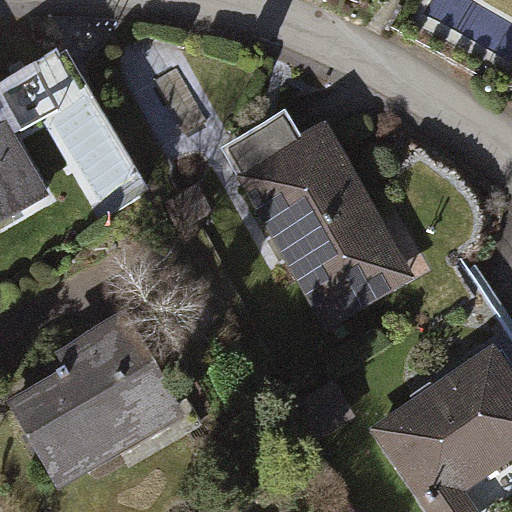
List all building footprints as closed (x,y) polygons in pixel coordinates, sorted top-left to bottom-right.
[(511,61),(511,18),(477,0),(433,0),(425,14),(511,61)] [(289,117),(224,154),(328,336),(418,285),(330,131),(305,145),(289,117)] [(0,230),(51,201),(8,127),(0,131),(0,230)] [(199,188),(163,204),(177,233),(212,216),(199,188)] [(66,376),(9,408),(59,496),(188,423),(129,319),(57,360),(66,376)] [(511,377),(496,355),(375,436),(425,511),(479,511),(470,498),(511,469),(511,377)] [(357,422),(336,386),(294,410),(315,446),(357,422)]
